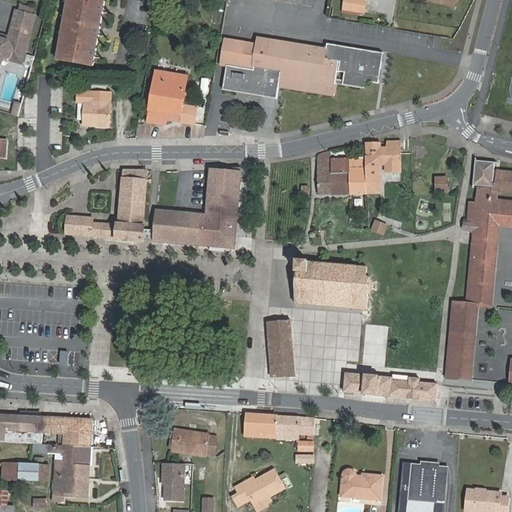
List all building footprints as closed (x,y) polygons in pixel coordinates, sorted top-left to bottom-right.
[(105,7),(106,0),(73,0),(61,61),(93,67),(95,58),(75,54),(76,48),(96,52),(99,37),(79,33),(80,26),(101,30),(104,14),(84,10),(85,3),(105,7)] [(363,12),(365,0),(344,0),(343,9),(363,12)] [(105,7),(85,3),(84,10),(104,14),(105,7)] [(7,39),(3,38),(0,51),(0,57),(9,53),(10,50),(23,54),(34,16),(15,10),(8,36),(7,39)] [(101,30),(80,26),(79,33),(99,37),(101,30)] [(257,45),(225,39),(221,64),(227,65),(223,88),(264,95),(265,90),(278,93),(279,86),(335,95),(337,83),(365,87),(366,80),(379,82),(384,52),(328,42),(327,49),(258,37),(257,45)] [(96,52),(76,48),(75,54),(95,58),(96,52)] [(20,63),(23,54),(10,50),(9,53),(7,60),(20,63)] [(26,55),(23,66),(31,68),(33,56),(26,55)] [(183,106),(188,77),(157,71),(148,122),(166,125),(167,119),(180,122),(194,124),(197,109),(183,106)] [(110,95),(78,93),(76,121),(83,121),(83,126),(108,127),(110,95)] [(12,114),(18,116),(21,104),(15,102),(12,114)] [(366,159),(367,194),(382,193),(381,165),(401,165),(400,147),(387,148),(380,148),(380,142),(367,143),(367,156),(366,156),(366,159)] [(328,152),(317,156),(320,195),(331,195),(332,173),(332,166),(332,160),(331,152),(328,152)] [(349,159),(332,160),(332,166),(332,173),(350,173),(350,160),(349,159)] [(350,195),(367,194),(366,159),(350,160),(350,173),(350,195)] [(447,376),(474,379),(481,307),(492,307),(500,226),(511,227),(511,200),(499,199),(500,194),(511,194),(511,171),(497,170),(498,164),(476,161),(474,186),(477,188),(476,202),(469,202),(468,222),(465,222),(464,232),(473,233),(468,302),(454,301),(447,376)] [(207,210),(157,206),(155,230),(154,239),(154,240),(199,244),(199,243),(235,245),(242,165),(211,165),(207,210)] [(118,224),(117,237),(117,239),(144,241),(144,239),(145,229),(145,226),(143,226),(147,181),(148,170),(124,170),(123,178),(123,183),(119,224),(118,224)] [(350,173),(332,173),(331,195),(350,195),(350,173)] [(447,192),(447,178),(436,178),(436,192),(447,192)] [(349,212),(351,199),(342,198),(341,211),(343,211),(349,212)] [(86,235),(108,237),(109,223),(93,222),(92,218),(68,216),(67,233),(86,235)] [(388,226),(375,220),(371,229),(384,235),(388,226)] [(108,237),(117,237),(118,224),(109,223),(108,237)] [(150,239),(154,239),(155,230),(151,229),(145,229),(144,239),(150,239)] [(298,259),(294,304),(367,310),(368,294),(371,292),(373,289),(374,286),(373,283),(373,281),(371,279),(370,277),(368,276),(367,275),(367,267),(310,261),(310,260),(298,259)] [(274,377),(296,376),(291,315),(269,317),(274,377)] [(69,351),(60,350),(59,364),(68,365),(69,351)] [(345,392),(436,401),(438,384),(421,382),(421,379),(411,378),(410,381),(393,380),(393,378),(387,377),(347,373),(345,392)] [(91,447),(93,420),(0,414),(0,441),(34,444),(42,444),(43,432),(58,434),(65,434),(65,446),(91,447)] [(315,419),(246,414),(244,437),(262,438),(262,436),(285,438),(285,441),(299,442),(299,435),(314,436),(315,419)] [(206,456),(207,454),(210,436),(210,434),(175,429),(172,451),(206,456)] [(210,436),(207,454),(214,455),(217,437),(210,436)] [(314,443),(299,442),(299,451),(313,452),(314,443)] [(57,463),(90,465),(91,447),(65,446),(58,445),(42,444),(34,444),(33,453),(57,454),(57,463)] [(88,498),(90,465),(57,463),(54,502),(65,503),(66,496),(66,493),(74,493),(73,497),(88,498)] [(185,464),(164,464),(164,472),(165,472),(165,484),(166,484),(166,501),(184,501),(185,464)] [(401,511),(443,511),(446,469),(438,468),(438,465),(424,464),(424,467),(405,464),(401,511)] [(48,481),(49,466),(20,465),(20,480),(48,481)] [(243,483),(236,487),(239,494),(244,503),(252,499),(254,503),(268,495),(269,497),(284,488),(274,470),(254,481),(245,486),(243,483)] [(342,495),(380,499),(383,477),(364,475),(364,478),(357,477),(356,475),(356,474),(355,473),(354,472),(352,472),(351,471),(349,471),(347,472),(346,473),(345,473),(344,475),(344,476),(342,495)] [(253,478),(243,483),(245,486),(254,481),(253,478)] [(507,511),(509,497),(500,496),(501,493),(487,491),(487,493),(477,492),(477,490),(469,489),(466,511),(479,511),(507,511)] [(0,505),(7,506),(8,492),(0,491),(0,505)] [(239,494),(233,498),(238,506),(244,503),(239,494)] [(268,495),(254,503),(258,511),(269,506),(267,504),(271,502),(269,497),(268,495)] [(213,511),(215,499),(204,498),(203,511),(213,511)]
